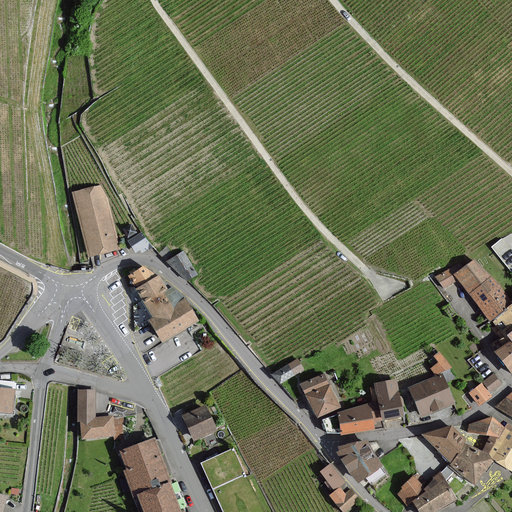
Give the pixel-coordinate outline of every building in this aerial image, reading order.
[(90,256),(118,249),(102,185),(74,193),(90,256)] [(136,232),(131,224),(124,229),(128,237),(136,232)] [(152,246),(142,233),(129,241),(136,252),(140,249),(142,252),(152,246)] [(198,272),(182,250),(167,261),(187,281),(198,272)] [(511,303),(490,277),(476,259),(457,274),(452,268),(438,279),(446,288),(457,278),(469,293),(478,304),(491,321),(493,319),(497,324),(502,329),(499,331),(504,338),(494,347),(497,351),(511,370),(511,303)] [(167,290),(164,285),(158,276),(146,268),(131,277),(136,285),(138,288),(147,303),(156,317),(151,321),(164,341),(197,319),(184,300),(174,286),(167,290)] [(452,365),(439,350),(434,354),(439,361),(431,367),(437,374),(452,365)] [(273,374),(280,383),(295,374),(304,369),(297,359),(289,365),(273,374)] [(318,416),(340,406),(328,384),(323,374),(301,385),(306,394),(318,416)] [(501,384),(494,375),(484,382),(491,391),(501,384)] [(443,376),(411,389),(422,415),(432,411),(454,402),(443,376)] [(375,429),(384,427),(382,420),(403,416),(402,410),(400,400),(399,396),(396,379),(376,383),(376,387),(372,388),(375,402),(370,404),(338,412),(339,415),(324,420),(325,425),(327,432),(341,432),(341,435),(370,430),(375,429)] [(491,396),(482,384),(470,392),(480,405),(491,396)] [(14,390),(0,389),(0,410),(12,412),(13,393),(14,390)] [(113,435),(112,416),(95,418),(95,391),(79,391),(78,420),(81,420),(83,437),(113,435)] [(511,393),(497,406),(511,415),(511,393)] [(204,407),(185,416),(195,439),(205,434),(215,430),(204,407)] [(456,499),(445,479),(455,470),(462,475),(475,484),(495,460),(509,468),(511,470),(511,426),(508,424),(505,429),(492,418),(471,424),(469,431),(491,435),(483,451),(477,449),(463,443),(465,439),(460,434),(452,426),(423,434),(453,463),(449,465),(440,472),(433,478),(435,479),(424,488),(414,477),(402,487),(405,489),(399,494),(406,504),(413,500),(420,511),(432,511),(439,509),(456,499)] [(175,511),(180,510),(173,491),(170,483),(154,441),(123,452),(130,471),(126,472),(140,511),(142,511),(146,511),(175,511)] [(339,447),(341,457),(342,458),(358,481),(380,466),(364,441),(339,447)] [(267,511),(250,475),(246,477),(234,448),(201,463),(223,511),(267,511)] [(335,469),(331,465),(321,472),(335,490),(344,483),(335,469)] [(359,499),(351,490),(345,495),(341,489),(332,497),(344,511),(359,499)]
